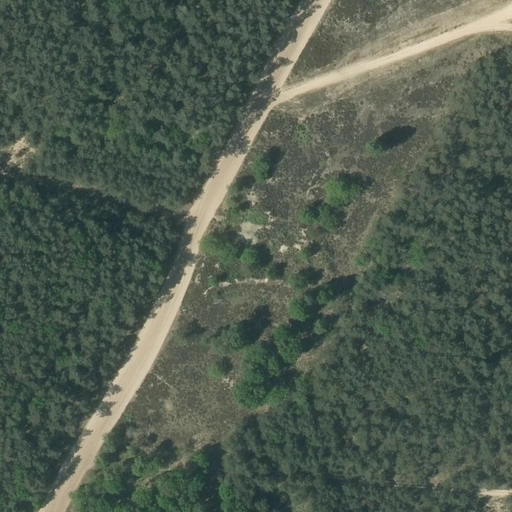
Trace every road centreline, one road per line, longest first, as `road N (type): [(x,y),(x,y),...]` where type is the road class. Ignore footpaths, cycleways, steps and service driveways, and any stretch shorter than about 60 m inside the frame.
road 1 (track): [(50,511),(167,306),(195,229),(313,0)]
road 2 (track): [(511,12),(256,109)]
